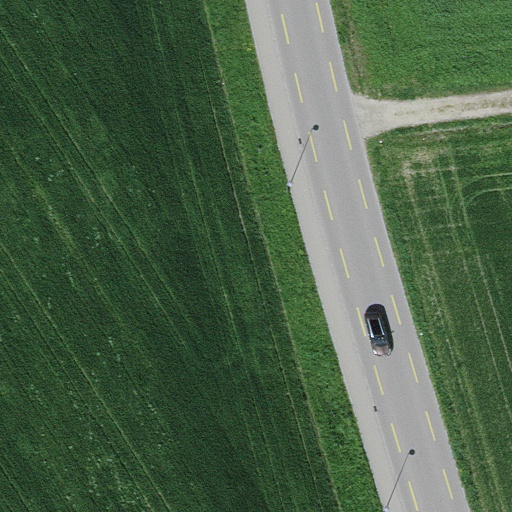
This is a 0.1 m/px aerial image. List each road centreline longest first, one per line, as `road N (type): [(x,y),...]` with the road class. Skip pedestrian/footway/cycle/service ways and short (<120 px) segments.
road 1 (residential): [(298,0),(325,125),(438,511)]
road 2 (track): [(325,125),(511,100)]
